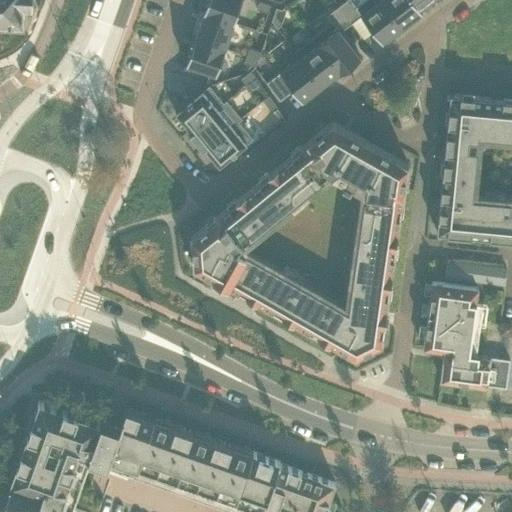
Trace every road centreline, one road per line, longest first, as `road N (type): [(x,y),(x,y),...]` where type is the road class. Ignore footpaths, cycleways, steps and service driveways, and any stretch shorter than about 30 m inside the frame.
road 1 (residential): [(378,439),(413,246),(511,255)]
road 2 (residential): [(203,196),(140,119),(179,0)]
road 3 (tertiary): [(378,439),(174,352)]
road 4 (secondary): [(73,201),(102,61),(100,23)]
road 5 (secondary): [(100,23),(13,122),(0,150)]
road 6 (residential): [(203,196),(332,97)]
road 7 (tertiary): [(174,352),(146,325),(46,285)]
road 8 (tertiary): [(37,311),(174,352)]
road 9 (tertiary): [(511,452),(378,439)]
